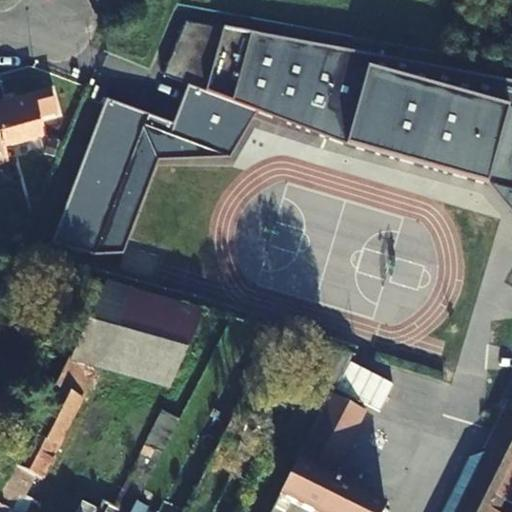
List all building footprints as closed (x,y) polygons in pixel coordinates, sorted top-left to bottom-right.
[(183,20),(159,75),(343,144),(485,183),(511,190),(511,189),(511,108),(365,67),(368,55),(183,20)] [(511,108),(511,189),(511,190),(485,183),(511,214),(511,81),(368,55),(365,67),(511,108)] [(49,92),(11,102),(10,99),(0,101),(0,136),(3,148),(41,138),(36,119),(55,114),(49,92)] [(0,177),(10,175),(6,159),(0,160),(0,177)] [(165,388),(201,312),(104,284),(91,310),(65,359),(96,369),(165,388)] [(227,316),(209,313),(143,443),(159,451),(227,316)] [(310,375),(332,385),(345,356),(323,346),(310,375)] [(0,488),(0,511),(45,511),(47,508),(33,500),(33,502),(27,511),(7,511),(8,511),(10,511),(18,496),(22,497),(33,476),(40,479),(96,369),(65,359),(12,466),(0,488)] [(311,510),(328,476),(344,442),(328,435),(345,399),(329,391),(278,494),(311,510)] [(328,435),(344,442),(361,407),(345,399),(328,435)] [(509,511),(511,506),(511,402),(509,402),(484,450),(470,455),(460,475),(470,479),(463,493),(453,488),(443,508),(444,511),(509,511)] [(123,483),(138,491),(159,451),(143,443),(123,483)] [(350,458),(339,481),(384,502),(394,479),(350,458)] [(328,476),(311,510),(314,511),(378,511),(383,503),(339,481),(328,476)] [(127,511),(133,501),(135,497),(108,483),(100,499),(107,502),(125,511),(127,511)] [(27,511),(33,502),(22,497),(18,496),(10,511),(8,511),(7,511),(27,511)] [(89,511),(93,505),(81,499),(74,511),(89,511)] [(140,511),(143,506),(133,501),(127,511),(140,511)]
